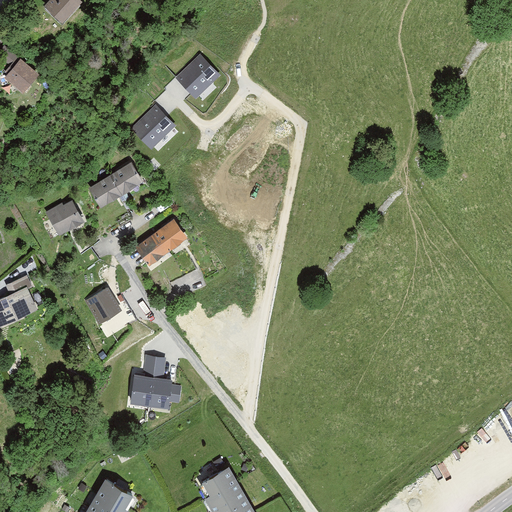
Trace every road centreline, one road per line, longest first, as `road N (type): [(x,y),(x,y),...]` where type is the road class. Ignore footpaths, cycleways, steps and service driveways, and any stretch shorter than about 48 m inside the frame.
road 1 (residential): [(245,423),(300,124),(247,87),(205,135)]
road 2 (residential): [(245,423),(165,329),(117,254)]
